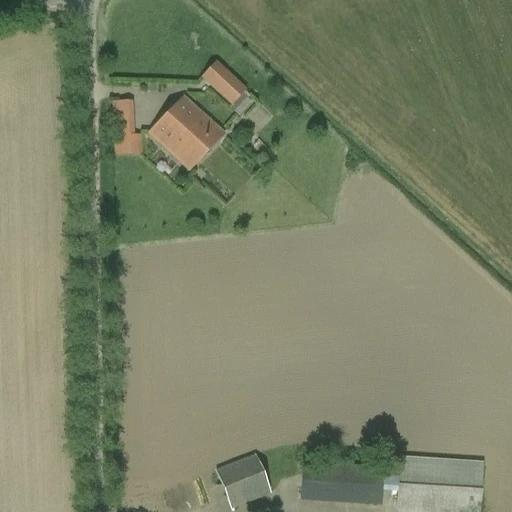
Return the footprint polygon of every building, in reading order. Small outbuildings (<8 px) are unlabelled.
[(201,79),(231,107),(244,92),(215,65),(201,79)] [(189,173),(223,137),(182,100),(149,135),(189,173)] [(114,144),(131,143),(130,104),(112,105),(114,144)] [(229,511),(232,511),(271,496),(255,457),(214,473),(229,511)] [(479,511),(483,466),(399,460),(395,511),(479,511)] [(380,509),(383,469),(301,464),(298,504),(380,509)]
